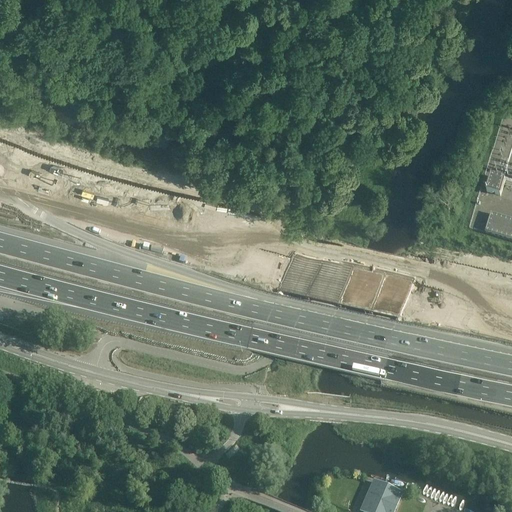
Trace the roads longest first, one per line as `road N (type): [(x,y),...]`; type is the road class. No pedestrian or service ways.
road 1 (motorway): [(511,361),(0,239)]
road 2 (motorway): [(0,273),(511,391)]
road 3 (motorway): [(511,301),(111,227),(18,202)]
road 4 (track): [(201,242),(296,246),(418,272),(511,324)]
road 5 (tertiary): [(511,444),(435,425),(305,410)]
road 6 (tertiary): [(190,395),(0,340)]
